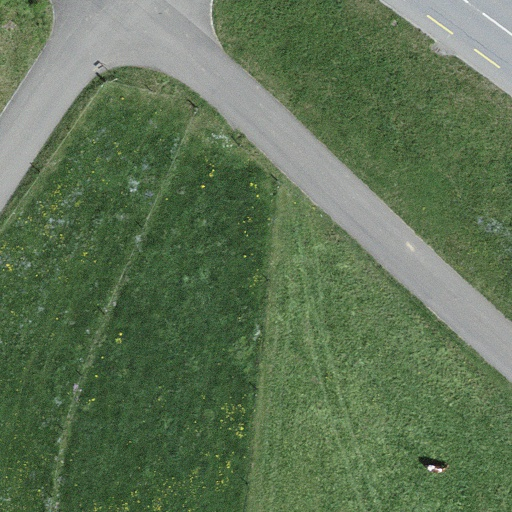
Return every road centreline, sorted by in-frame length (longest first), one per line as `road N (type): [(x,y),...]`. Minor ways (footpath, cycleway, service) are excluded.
road 1 (unclassified): [(116,16),(269,131),(511,360)]
road 2 (residential): [(0,192),(116,16)]
